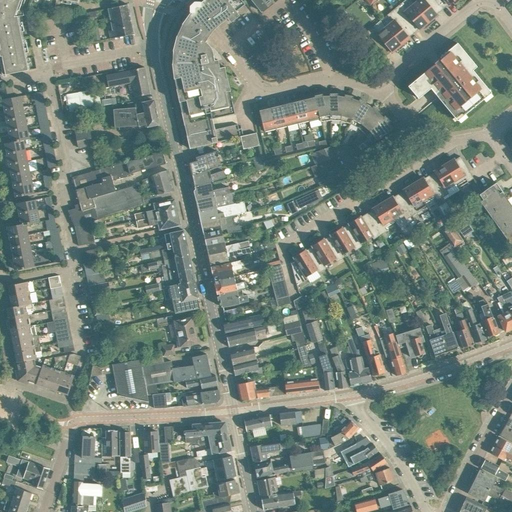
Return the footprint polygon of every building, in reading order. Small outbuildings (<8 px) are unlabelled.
[(29,70),(19,17),(24,16),(22,8),(25,0),(58,0),(78,4),(78,0),(0,0),(0,46),(6,74),(29,70)] [(230,91),(227,78),(224,68),(225,68),(225,67),(219,68),(218,60),(216,54),(213,51),(212,51),(211,49),(211,48),(210,45),(208,43),(206,42),(207,40),(208,38),(212,32),(213,30),(218,25),(228,18),(231,22),(233,20),(239,15),(236,11),(245,4),(241,0),(203,0),(200,2),(201,3),(199,4),(195,3),(193,5),(192,7),(191,11),(190,12),(182,24),(182,25),(177,36),(176,36),(173,51),(173,63),(172,64),(174,79),(177,89),(176,89),(179,102),(180,102),(182,112),(181,112),(184,125),(185,125),(187,135),(187,136),(190,149),(191,148),(190,148),(240,137),(240,136),(238,124),(215,129),(212,119),(234,114),(235,114),(232,101),(230,91)] [(273,2),(271,0),(254,0),(253,1),(261,12),(273,2)] [(442,10),(433,0),(418,0),(413,4),(430,25),(436,20),(434,18),(437,15),(437,14),(442,10)] [(433,0),(442,10),(448,5),(449,6),(452,3),(454,5),(460,0),(433,0)] [(430,25),(413,4),(407,10),(401,3),(394,9),(414,33),(419,29),(419,30),(423,27),(425,29),(430,25)] [(131,19),(128,4),(108,8),(110,18),(111,23),(131,19)] [(342,6),(337,9),(340,14),(345,10),(342,6)] [(414,33),(394,9),(387,15),(392,22),(385,27),(402,48),(408,43),(406,41),(410,38),(409,37),(414,33)] [(346,16),(341,21),(345,25),(350,21),(346,16)] [(134,34),(131,19),(111,23),(112,30),(109,30),(110,39),(134,34)] [(402,48),(385,27),(379,33),(373,26),(366,32),(386,56),(391,52),(392,53),(395,50),(397,52),(402,48)] [(491,93),(472,70),(477,67),(457,43),(440,57),(441,59),(440,60),(439,59),(434,63),(435,64),(434,65),(433,65),(408,86),(418,98),(430,88),(457,121),(491,93)] [(108,86),(131,82),(134,97),(150,94),(145,67),(123,71),(123,70),(119,71),(119,72),(106,75),(108,86)] [(13,92),(11,85),(0,87),(0,89),(1,94),(13,92)] [(90,110),(88,101),(87,91),(69,94),(72,114),(90,110)] [(14,97),(13,92),(1,94),(2,100),(14,97)] [(345,97),(344,97),(337,95),(337,93),(329,94),(329,96),(330,96),(331,120),(340,121),(345,97)] [(330,96),(329,96),(322,96),(322,94),(314,96),(314,97),(315,97),(320,118),(320,122),(331,120),(330,96)] [(359,101),(352,98),(352,96),(345,95),(344,97),(345,97),(340,121),(350,124),(359,101)] [(23,107),(21,96),(14,97),(2,100),(4,111),(23,107)] [(315,97),(314,97),(310,98),(310,97),(303,98),(303,100),(304,100),(309,121),(320,118),(315,97)] [(114,98),(100,100),(101,106),(115,104),(114,98)] [(304,100),(303,100),(299,101),(299,99),(292,101),(292,102),(293,102),(298,124),(309,121),(304,100)] [(372,108),(366,104),(367,102),(359,99),(359,101),(350,124),(358,128),(372,108)] [(159,124),(154,100),(135,104),(135,107),(113,108),(115,127),(137,125),(144,124),(145,127),(159,124)] [(293,102),(292,102),(288,103),(288,102),(281,104),(281,105),(282,105),(287,126),(298,124),(293,102)] [(282,105),(281,105),(277,106),(276,105),(270,106),(270,108),(271,108),(276,129),(287,126),(282,105)] [(383,117),(378,112),(380,110),(373,106),(372,108),(358,128),(366,135),(383,117)] [(25,118),(23,107),(4,111),(6,121),(25,118)] [(271,108),(270,108),(266,109),(265,107),(259,109),(264,132),(276,129),(271,108)] [(385,116),(383,117),(366,135),(372,143),(393,129),(389,123),(390,121),(385,116)] [(27,128),(25,118),(6,121),(8,132),(27,128)] [(29,139),(27,128),(8,132),(10,142),(24,140),(29,139)] [(92,145),(89,131),(75,134),(78,148),(92,145)] [(256,133),(240,136),(240,137),(242,143),(246,142),(247,148),(259,145),(256,133)] [(26,151),(24,140),(10,142),(5,143),(7,154),(26,151)] [(55,155),(53,145),(44,147),(46,157),(55,155)] [(336,156),(332,146),(317,151),(322,162),(330,159),(336,156)] [(355,147),(351,151),(356,158),(360,154),(355,147)] [(28,161),(26,151),(7,154),(9,165),(28,161)] [(213,163),(220,161),(217,151),(196,157),(197,160),(189,163),(192,174),(215,167),(213,163)] [(115,192),(110,175),(128,171),(129,174),(166,164),(163,152),(99,170),(102,182),(93,185),(85,187),(84,187),(88,199),(115,192)] [(474,178),(460,156),(454,160),(454,159),(449,162),(449,160),(443,164),(456,184),(465,179),(467,182),(474,178)] [(322,162),(317,164),(321,175),(334,169),(330,159),(322,162)] [(30,172),(28,161),(9,165),(11,175),(30,172)] [(456,184),(443,164),(438,167),(438,168),(434,171),(434,172),(429,175),(443,197),(449,194),(446,190),(456,184)] [(195,186),(211,181),(224,177),(222,171),(220,166),(215,167),(192,174),(192,175),(192,176),(191,178),(192,182),(194,183),(195,186)] [(102,182),(99,170),(90,172),(93,185),(102,182)] [(173,191),(168,170),(159,172),(141,180),(142,185),(152,182),(155,191),(156,194),(170,191),(173,191)] [(32,182),(30,172),(11,175),(13,186),(32,182)] [(93,185),(90,172),(72,177),(76,190),(84,187),(85,187),(93,185)] [(443,197),(429,175),(424,178),(423,178),(419,180),(418,179),(412,182),(425,203),(433,198),(438,207),(446,202),(443,197)] [(325,176),(316,180),(320,187),(328,184),(325,178),(325,176)] [(229,193),(227,187),(213,191),(211,181),(195,186),(195,189),(194,191),(196,201),(229,193)] [(34,193),(32,183),(32,182),(13,186),(15,197),(34,193)] [(427,207),(425,203),(412,182),(407,186),(408,187),(403,190),(404,191),(398,194),(412,216),(417,213),(418,214),(427,209),(426,207),(427,207)] [(511,205),(511,206),(503,193),(503,192),(496,182),(473,198),(511,252),(511,205)] [(90,222),(162,200),(171,198),(170,191),(156,194),(155,191),(141,195),(138,184),(115,192),(88,199),(84,187),(76,190),(81,207),(68,210),(74,226),(75,228),(90,222)] [(309,206),(320,201),(316,191),(295,201),(299,209),(308,205),(309,206)] [(235,192),(229,193),(196,201),(198,212),(227,205),(237,203),(235,192)] [(412,216),(398,194),(393,197),(392,196),(388,199),(387,198),(382,201),(394,222),(404,216),(406,220),(412,216)] [(37,210),(35,199),(16,203),(19,214),(37,210)] [(177,211),(176,209),(177,209),(176,201),(174,200),(174,199),(153,204),(155,210),(136,214),(136,217),(137,220),(177,211)] [(394,222),(382,201),(376,205),(377,206),(372,209),(373,209),(368,213),(381,235),(387,231),(385,227),(394,222)] [(241,207),(230,210),(228,210),(227,205),(198,212),(201,223),(237,215),(237,214),(242,213),(241,207)] [(460,213),(457,209),(449,214),(451,218),(460,213)] [(40,222),(37,210),(19,214),(21,224),(21,225),(26,224),(40,222)] [(180,222),(179,215),(178,215),(177,211),(137,220),(138,227),(159,223),(160,229),(180,225),(180,224),(180,222)] [(381,235),(368,213),(360,217),(360,216),(356,219),(354,216),(347,221),(349,224),(361,243),(372,237),(373,240),(381,235)] [(234,227),(232,218),(237,216),(237,215),(201,223),(203,234),(221,230),(226,229),(234,227)] [(454,222),(464,237),(469,234),(459,219),(454,222)] [(271,220),(264,224),(267,229),(274,225),(271,220)] [(92,230),(90,222),(75,228),(76,234),(92,230)] [(28,234),(26,224),(21,225),(21,224),(7,227),(9,238),(28,234)] [(361,243),(349,224),(342,228),(341,227),(338,230),(336,227),(328,232),(331,235),(342,254),(343,254),(353,248),(355,251),(363,246),(361,243)] [(451,224),(441,231),(454,248),(464,241),(451,224)] [(95,243),(92,230),(76,234),(79,246),(95,243)] [(141,254),(187,245),(184,230),(170,233),(165,234),(167,244),(140,250),(141,254)] [(223,241),(221,230),(203,234),(206,245),(223,241)] [(30,245),(28,234),(9,238),(11,249),(30,245)] [(342,254),(331,235),(324,239),(323,239),(319,241),(318,238),(310,243),(312,246),(324,266),(325,265),(335,259),(337,262),(345,257),(343,254),(342,254)] [(408,237),(403,240),(408,247),(413,244),(408,237)] [(208,257),(250,247),(249,241),(225,246),(223,241),(206,245),(208,257)] [(402,242),(396,246),(400,252),(406,249),(402,242)] [(477,282),(449,243),(438,251),(458,277),(456,279),(464,290),(477,282)] [(32,256),(30,245),(11,249),(13,259),(32,256)] [(164,260),(189,254),(187,245),(141,254),(143,265),(164,260)] [(326,268),(325,265),(324,266),(312,246),(305,251),(305,250),(301,252),(299,250),(292,254),(295,259),(290,262),(297,286),(308,279),(306,277),(316,270),(318,273),(326,268)] [(227,258),(240,255),(252,253),(250,247),(208,257),(211,267),(228,263),(227,258)] [(99,263),(96,249),(81,252),(83,266),(99,263)] [(192,268),(189,254),(164,260),(143,265),(144,271),(157,268),(157,267),(161,266),(163,274),(169,273),(178,271),(192,268)] [(34,266),(32,257),(32,256),(13,259),(16,270),(34,266)] [(116,259),(103,262),(105,271),(118,268),(116,259)] [(238,275),(237,269),(241,269),(239,261),(228,263),(211,267),(214,281),(238,275)] [(284,277),(281,266),(281,265),(280,265),(270,268),(268,268),(271,281),(284,277)] [(496,276),(500,273),(496,266),(492,269),(496,276)] [(195,280),(192,268),(178,271),(169,273),(169,276),(161,278),(162,283),(154,285),(155,291),(162,289),(168,288),(167,284),(177,282),(177,283),(180,282),(180,283),(195,280)] [(61,285),(59,275),(48,278),(50,288),(61,285)] [(245,285),(244,282),(240,283),(238,275),(214,281),(217,294),(218,294),(245,287),(245,285)] [(288,294),(284,277),(271,281),(275,298),(288,294)] [(165,299),(180,296),(197,293),(195,280),(180,283),(180,282),(177,283),(177,282),(167,284),(168,288),(162,289),(164,299),(165,299)] [(511,303),(507,293),(500,281),(495,284),(502,296),(511,317),(511,303)] [(29,292),(27,282),(8,286),(10,296),(29,292)] [(108,282),(105,282),(88,285),(90,294),(110,290),(108,282)] [(63,296),(61,285),(50,288),(52,298),(63,296)] [(248,301),(246,295),(242,296),(241,289),(246,288),(245,287),(218,294),(219,295),(217,296),(218,300),(220,302),(221,307),(231,305),(248,301)] [(31,302),(29,292),(10,296),(11,305),(9,305),(9,307),(31,302)] [(325,292),(318,295),(320,302),(328,300),(325,292)] [(199,308),(197,298),(198,298),(197,293),(180,296),(165,299),(165,300),(166,305),(173,304),(175,313),(190,310),(199,308)] [(291,303),(288,294),(275,298),(276,299),(277,305),(278,307),(291,303)] [(66,307),(63,296),(52,298),(52,299),(49,300),(51,310),(66,307)] [(300,304),(308,298),(304,301),(301,296),(293,301),(295,307),(300,304)] [(511,328),(511,317),(502,296),(497,298),(504,313),(498,316),(505,332),(511,328)] [(499,334),(492,316),(488,305),(484,299),(479,301),(481,306),(484,313),(479,315),(484,328),(487,338),(489,337),(488,336),(494,334),(495,335),(499,334)] [(97,301),(92,302),(95,316),(107,313),(106,307),(99,308),(97,301)] [(28,314),(26,308),(32,307),(31,302),(9,307),(6,308),(8,318),(28,314)] [(353,305),(346,308),(351,320),(357,317),(353,305)] [(68,318),(66,307),(51,310),(53,320),(68,318)] [(239,315),(237,308),(223,312),(225,318),(239,315)] [(325,347),(317,321),(314,312),(313,310),(313,308),(312,308),(302,311),(312,343),(317,342),(320,349),(325,347)] [(386,310),(390,324),(397,321),(393,308),(386,310)] [(427,320),(421,309),(415,312),(421,323),(427,320)] [(486,339),(482,330),(480,323),(476,324),(471,309),(464,311),(476,343),(486,339)] [(321,310),(314,312),(317,321),(324,318),(321,310)] [(111,321),(109,313),(96,316),(98,324),(111,321)] [(473,344),(468,328),(467,328),(462,313),(456,315),(461,330),(456,331),(462,348),(473,344)] [(30,325),(28,314),(8,318),(10,328),(30,325)] [(291,334),(291,335),(302,332),(298,314),(291,316),(283,318),(287,335),(291,334)] [(171,315),(156,318),(158,326),(168,324),(167,320),(172,319),(171,315)] [(263,325),(261,315),(233,321),(223,323),(225,333),(235,330),(263,325)] [(452,350),(457,348),(446,315),(440,317),(444,328),(438,329),(441,337),(447,353),(453,351),(452,350)] [(195,333),(191,317),(173,322),(176,337),(195,333)] [(70,328),(69,323),(68,318),(53,320),(55,331),(70,328)] [(35,324),(30,325),(10,328),(12,339),(37,334),(35,324)] [(447,353),(441,337),(438,329),(433,331),(431,325),(426,327),(436,355),(441,354),(441,355),(447,353)] [(257,340),(256,334),(267,332),(266,326),(236,333),(226,335),(229,347),(238,345),(257,340)] [(72,339),(70,328),(55,331),(57,341),(72,339)] [(424,353),(420,342),(423,341),(419,328),(396,335),(399,348),(407,345),(411,357),(417,355),(417,357),(420,358),(421,357),(423,355),(423,353),(424,353)] [(367,355),(373,375),(384,372),(378,352),(375,353),(369,334),(363,336),(361,329),(355,331),(360,342),(361,341),(365,355),(367,355)] [(306,346),(302,332),(291,335),(293,342),(295,341),(297,348),(306,346)] [(197,343),(195,333),(176,337),(179,347),(197,343)] [(380,338),(386,357),(390,356),(395,375),(407,372),(404,363),(397,340),(396,341),(393,333),(383,336),(384,337),(380,338)] [(40,345),(39,340),(38,334),(37,334),(12,339),(14,350),(40,345)] [(74,351),(73,346),(72,339),(57,341),(58,348),(63,347),(64,352),(74,351)] [(175,354),(174,344),(162,346),(164,356),(175,354)] [(364,368),(361,357),(358,357),(356,352),(357,351),(354,344),(348,346),(348,347),(353,358),(355,358),(361,384),(371,382),(369,372),(368,367),(364,368)] [(36,357),(35,351),(41,350),(40,345),(14,350),(17,361),(33,358),(36,357)] [(312,367),(306,346),(297,348),(303,369),(312,367)] [(346,373),(339,356),(341,355),(337,346),(330,349),(334,358),(332,359),(337,373),(335,373),(336,378),(338,388),(348,387),(346,377),(346,373)] [(361,384),(355,358),(353,358),(348,347),(345,348),(349,359),(345,359),(348,376),(351,386),(361,384)] [(240,351),(230,353),(232,365),(248,361),(255,359),(254,356),(253,348),(240,351)] [(206,354),(191,357),(193,365),(196,378),(197,378),(211,375),(206,354)] [(333,379),(332,372),(331,372),(326,354),(318,357),(323,373),(321,373),(322,380),(324,390),(334,389),(333,379)] [(17,381),(34,365),(33,358),(17,361),(18,369),(15,370),(17,381)] [(171,360),(141,365),(145,386),(155,384),(174,382),(172,368),(171,360)] [(248,361),(232,365),(235,375),(245,373),(250,372),(251,374),(264,371),(263,367),(258,368),(257,360),(248,363),(248,361)] [(93,366),(91,376),(114,373),(118,395),(148,402),(149,402),(147,395),(145,386),(141,365),(140,361),(112,365),(101,366),(93,366)] [(36,384),(41,368),(34,365),(17,381),(28,384),(29,381),(36,384)] [(46,387),(52,368),(42,365),(41,368),(36,384),(46,387)] [(193,365),(172,368),(174,382),(185,380),(196,378),(193,365)] [(56,391),(63,372),(52,368),(46,387),(56,391)] [(284,372),(285,386),(286,394),(320,390),(317,368),(284,372)] [(68,395),(74,376),(63,372),(56,391),(68,395)] [(196,378),(185,380),(187,388),(201,385),(202,389),(207,388),(217,386),(215,375),(211,375),(197,378),(196,378)] [(269,396),(268,388),(255,390),(254,381),(247,382),(237,384),(240,401),(257,398),(269,396)] [(155,384),(145,386),(147,394),(147,395),(152,394),(157,394),(155,384)] [(286,394),(285,386),(268,388),(269,396),(286,394)] [(217,401),(219,398),(218,390),(208,392),(186,395),(186,398),(182,399),(183,406),(217,401)] [(157,394),(152,394),(154,408),(167,408),(165,393),(157,394)] [(302,422),(300,411),(279,413),(281,425),(296,423),(302,422)] [(271,426),(270,418),(271,417),(272,417),(271,415),(268,415),(244,420),(247,431),(251,430),(251,432),(252,432),(252,430),(271,426)] [(352,435),(359,428),(350,420),(340,430),(341,432),(331,437),(335,446),(349,439),(352,435)] [(209,444),(228,440),(225,423),(223,422),(214,423),(215,434),(185,436),(185,443),(193,442),(194,444),(198,444),(199,446),(209,444)] [(215,434),(214,423),(193,425),(193,430),(185,431),(185,436),(215,434)] [(172,426),(164,427),(166,443),(168,442),(173,441),(172,426)] [(511,431),(504,427),(499,435),(508,440),(511,442),(511,431)] [(120,456),(120,447),(120,432),(117,432),(117,430),(105,431),(105,437),(101,437),(102,456),(120,456)] [(159,451),(158,440),(157,431),(144,432),(146,452),(159,451)] [(130,473),(130,442),(130,432),(120,432),(120,447),(120,456),(122,456),(122,473),(130,473)] [(101,464),(101,458),(93,458),(94,437),(92,436),(90,436),(83,436),(82,451),(80,451),(79,457),(74,457),(74,464),(97,465),(97,464),(101,464)] [(498,437),(493,445),(511,454),(511,443),(498,436),(498,437)] [(230,450),(228,440),(209,444),(210,449),(196,452),(197,457),(230,450)] [(267,459),(267,458),(269,457),(268,453),(282,451),(280,442),(264,445),(264,444),(260,445),(250,447),(253,462),(267,459)] [(378,451),(372,443),(362,451),(351,456),(353,461),(358,459),(359,461),(367,457),(368,459),(371,457),(378,451)] [(511,454),(493,445),(489,452),(505,461),(506,458),(511,461),(511,454)] [(140,448),(133,449),(135,463),(141,462),(142,462),(141,456),(140,448)] [(324,450),(310,452),(289,456),(291,469),(326,463),(324,450)] [(378,468),(386,463),(381,454),(372,459),(367,463),(357,467),(358,467),(351,469),(353,475),(360,472),(365,470),(367,474),(371,472),(372,471),(373,472),(378,468)] [(148,455),(141,456),(142,462),(141,462),(143,479),(151,478),(148,455)] [(222,457),(213,459),(215,469),(234,466),(233,464),(231,455),(222,457)] [(194,457),(176,461),(179,478),(187,476),(185,469),(192,468),(196,489),(207,487),(206,478),(205,478),(205,476),(202,476),(201,472),(200,468),(198,461),(194,457)] [(508,475),(497,469),(499,466),(486,459),(481,468),(490,473),(505,481),(508,475)] [(42,488),(49,469),(22,460),(16,476),(32,481),(31,484),(42,488)] [(288,471),(287,464),(271,467),(270,461),(264,462),(254,464),(257,477),(267,475),(267,476),(288,471)] [(331,463),(325,466),(326,468),(326,478),(330,477),(332,476),(335,475),(331,463)] [(94,495),(103,495),(103,485),(86,484),(86,482),(83,482),(84,475),(94,475),(97,465),(74,464),(72,504),(89,505),(94,505),(94,495)] [(105,475),(106,464),(101,464),(97,464),(97,465),(94,475),(95,475),(95,474),(105,475)] [(234,466),(215,469),(217,480),(220,479),(236,476),(234,466)] [(394,480),(390,470),(389,467),(372,474),(374,479),(378,478),(380,485),(384,483),(394,480)] [(172,480),(170,485),(173,498),(190,491),(190,490),(196,489),(192,468),(185,469),(187,476),(179,478),(172,480)] [(326,478),(326,468),(315,469),(315,479),(325,478),(326,478)] [(504,491),(501,490),(492,485),(495,478),(489,475),(480,470),(474,482),(509,500),(511,501),(511,491),(505,488),(504,491)] [(362,477),(360,478),(361,484),(369,481),(367,475),(362,477)] [(334,485),(332,476),(330,477),(326,478),(325,478),(324,488),(334,485)] [(14,488),(16,482),(4,477),(2,483),(14,488)] [(277,493),(274,478),(267,479),(267,478),(257,480),(260,497),(268,495),(277,493)] [(227,495),(239,492),(237,484),(235,484),(234,480),(217,483),(218,491),(214,492),(213,493),(214,497),(208,498),(209,500),(205,501),(202,504),(204,510),(212,508),(212,507),(220,505),(229,503),(227,495)] [(509,500),(474,482),(468,493),(477,497),(484,501),(487,495),(507,505),(509,500)] [(335,487),(337,501),(344,499),(341,486),(335,487)] [(27,506),(32,493),(17,488),(12,501),(27,506)] [(410,504),(402,489),(393,492),(388,494),(388,495),(377,499),(380,508),(380,507),(384,506),(391,504),(393,509),(399,507),(409,504),(410,504)] [(129,511),(146,506),(144,492),(122,500),(124,511),(129,511)] [(294,504),(292,492),(277,493),(268,495),(268,496),(261,498),(263,510),(294,504)] [(336,508),(335,498),(332,499),(322,500),(323,509),(336,508)] [(364,511),(377,509),(374,498),(354,504),(356,511),(364,511)] [(484,511),(486,507),(466,498),(461,510),(465,511),(484,511)] [(25,511),(27,506),(12,501),(6,499),(3,509),(9,511),(8,511),(25,511)] [(171,511),(170,502),(163,503),(155,504),(156,511),(171,511)] [(231,511),(229,503),(220,505),(212,507),(212,508),(204,510),(199,511),(198,511),(231,511)]
